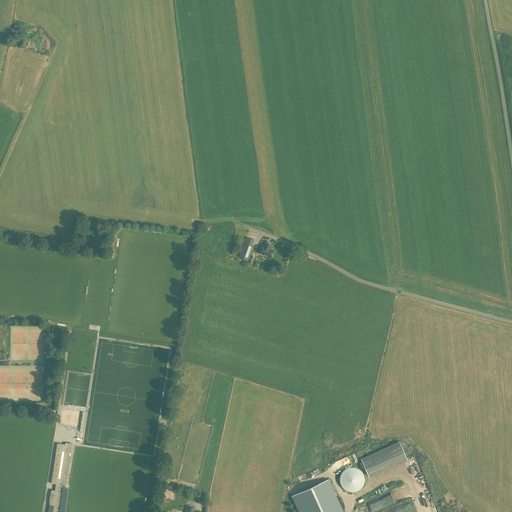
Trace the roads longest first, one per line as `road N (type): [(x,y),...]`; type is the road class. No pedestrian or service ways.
road 1 (unclassified): [(511,322),(358,280),(251,229)]
road 2 (unclassified): [(485,0),(511,159)]
road 3 (track): [(0,167),(48,58),(46,42),(32,31)]
